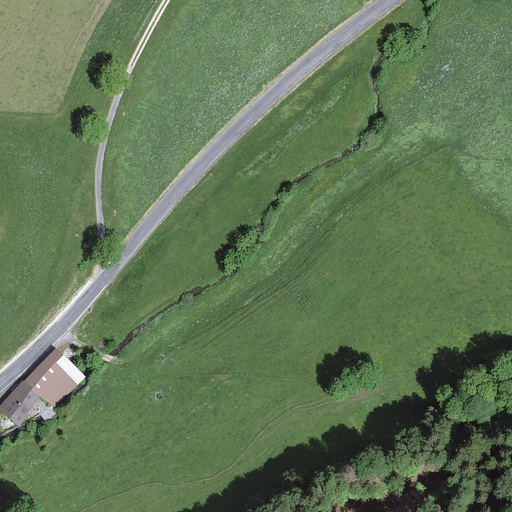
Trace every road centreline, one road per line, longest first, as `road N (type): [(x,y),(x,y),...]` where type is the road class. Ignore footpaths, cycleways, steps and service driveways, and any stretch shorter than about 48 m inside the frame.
road 1 (secondary): [(393,0),(250,115),(0,382)]
road 2 (track): [(167,0),(103,142),(102,281)]
road 3 (track): [(312,511),(511,433)]
